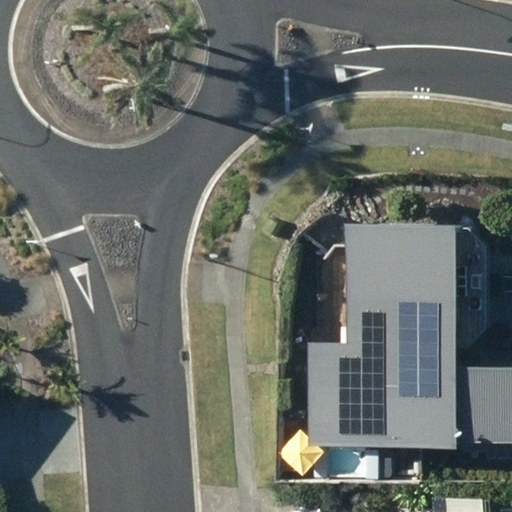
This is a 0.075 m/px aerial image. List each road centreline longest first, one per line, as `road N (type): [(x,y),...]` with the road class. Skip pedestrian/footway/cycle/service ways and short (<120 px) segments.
road 1 (residential): [(120,511),(117,183)]
road 2 (residential): [(244,48),(238,88),(192,154),(157,174),(117,183)]
road 3 (residential): [(386,0),(244,48)]
road 4 (residential): [(117,183),(73,179),(32,161),(0,132)]
